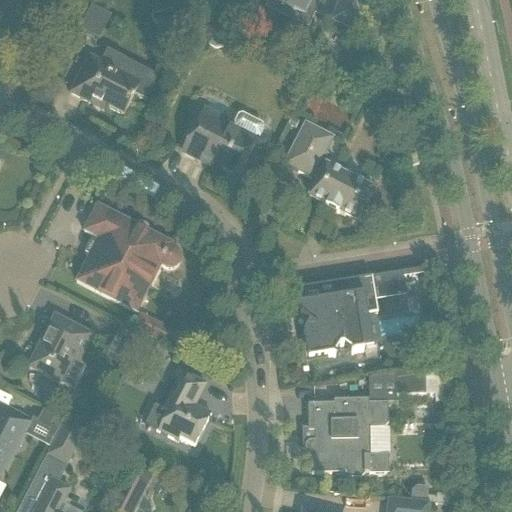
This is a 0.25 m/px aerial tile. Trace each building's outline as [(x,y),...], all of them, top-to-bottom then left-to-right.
[(0,0),(0,19),(12,0),(0,0)] [(257,0),(257,1),(277,10),(279,7),(303,17),(310,2),(317,5),(319,0),(257,0)] [(363,36),(355,3),(347,0),(340,0),(331,22),(363,36)] [(90,6),(78,29),(98,39),(110,16),(90,6)] [(228,39),(224,31),(216,27),(208,31),(205,38),(207,47),(215,51),(224,48),(228,39)] [(123,117),(134,96),(144,101),(144,100),(143,99),(154,78),(123,62),(124,60),(107,51),(100,63),(89,57),(69,95),(95,108),(97,104),(123,117)] [(239,118),(235,125),(205,110),(183,154),(200,163),(202,159),(238,177),(257,140),(260,139),(264,132),(263,128),(243,117),(239,118)] [(325,156),(334,139),(305,125),(284,166),(311,180),(313,177),(318,180),(308,199),(325,208),(324,209),(337,216),(338,214),(355,223),(371,191),(327,168),(332,159),(325,156)] [(412,187),(423,185),(421,174),(410,176),(412,187)] [(170,248),(171,246),(96,207),(83,233),(97,241),(75,283),(136,314),(160,268),(166,271),(168,271),(170,271),(172,270),(174,269),(176,268),(177,267),(179,265),(179,263),(180,261),(180,259),(180,257),(179,255),(179,253),(177,252),(176,251),(170,248)] [(324,303),(299,307),(301,320),(308,325),(303,332),(308,361),(333,358),(333,359),(334,358),(334,355),(339,347),(343,347),(350,353),(351,355),(363,353),(354,300),(373,297),(373,298),(402,294),(399,274),(321,287),(324,303)] [(155,341),(162,327),(140,316),(133,330),(155,341)] [(94,338),(71,326),(54,317),(27,369),(72,392),(84,368),(79,366),(94,338)] [(128,364),(143,336),(121,326),(107,354),(128,364)] [(205,386),(188,377),(176,371),(156,410),(165,414),(156,433),(177,444),(179,441),(194,448),(210,416),(194,408),(205,386)] [(424,376),(422,376),(422,372),(396,377),(396,381),(394,381),(395,398),(425,397),(424,376)] [(435,376),(424,376),(425,397),(434,397),(435,397),(435,376)] [(386,405),(368,405),(368,402),(333,402),(333,406),(307,406),(307,434),(314,434),(314,443),(308,443),(304,447),(304,460),(311,460),(311,476),(342,475),(342,477),(346,481),(360,480),(363,476),(367,476),(367,477),(388,477),(387,458),(368,458),(368,431),(383,430),(387,426),(386,405)] [(0,469),(11,447),(20,444),(31,422),(0,406),(0,469)] [(56,434),(63,421),(42,410),(41,412),(40,412),(36,421),(37,421),(32,430),(52,440),(55,433),(56,434)] [(66,468),(85,432),(63,421),(45,457),(66,468)] [(141,472),(137,480),(148,485),(152,477),(141,472)] [(59,511),(71,491),(51,480),(34,511),(59,511)] [(137,480),(126,500),(139,506),(149,486),(148,485),(137,480)] [(428,511),(429,504),(410,503),(386,501),(385,511),(428,511)]
